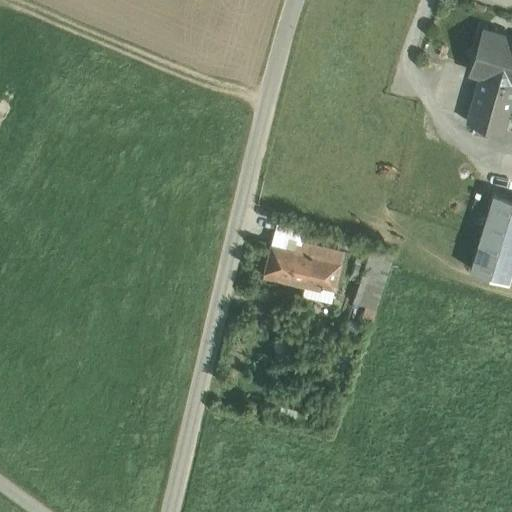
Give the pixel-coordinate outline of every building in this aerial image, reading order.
[(511,78),(511,37),(484,29),(472,69),(480,72),(481,71),(511,79),(511,78)] [(511,79),(481,71),(480,72),(472,101),(508,112),(511,98),(511,79)] [(508,112),(472,101),(467,118),(503,128),(508,112)] [(511,266),(511,196),(493,190),(470,267),(508,279),(511,266)] [(324,245),(297,238),(294,248),(271,242),(263,275),(288,280),(289,276),(335,287),(341,259),(321,255),(324,245)] [(394,252),(371,244),(353,299),(365,304),(376,307),(394,252)] [(344,250),(324,245),(321,255),(341,259),(344,250)] [(376,307),(365,304),(360,320),(370,324),(376,307)] [(275,335),(276,354),(299,353),(298,334),(275,335)]
